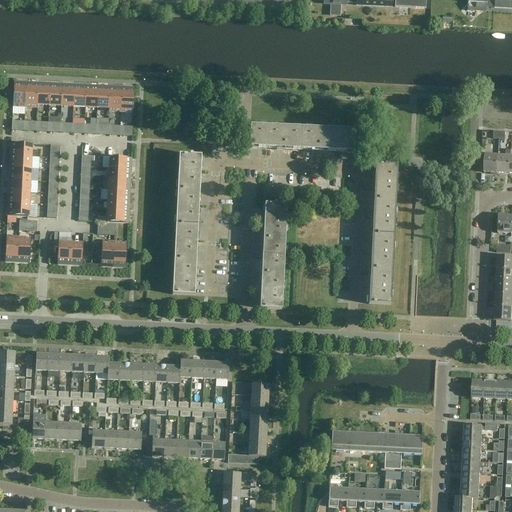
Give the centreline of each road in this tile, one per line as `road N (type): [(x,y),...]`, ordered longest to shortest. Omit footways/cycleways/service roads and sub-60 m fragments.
road 1 (residential): [(351,337),(360,168),(252,163)]
road 2 (tertiary): [(244,331),(40,321)]
road 3 (residential): [(245,292),(210,290),(215,161),(252,163)]
road 4 (residential): [(187,511),(0,486)]
road 5 (residential): [(477,343),(483,215),(495,199),(511,196)]
road 6 (residential): [(252,163),(245,292)]
road 7 (residential): [(40,321),(45,225),(69,226)]
